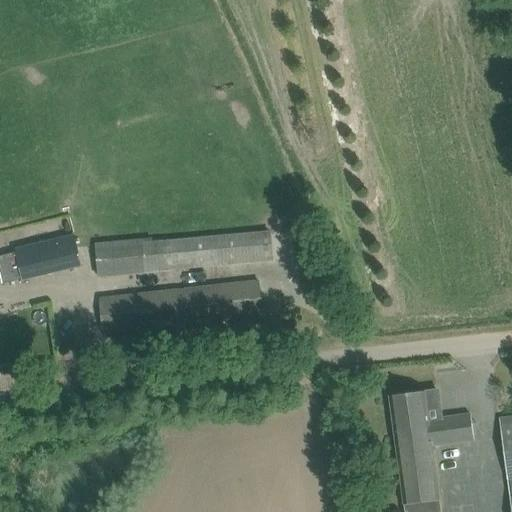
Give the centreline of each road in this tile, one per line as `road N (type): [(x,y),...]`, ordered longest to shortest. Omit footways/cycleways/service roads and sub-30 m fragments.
road 1 (unclassified): [(511,334),(0,396)]
road 2 (unknown): [(493,511),(476,338)]
